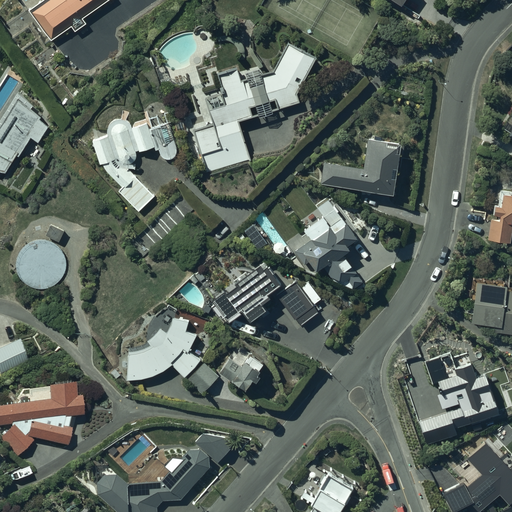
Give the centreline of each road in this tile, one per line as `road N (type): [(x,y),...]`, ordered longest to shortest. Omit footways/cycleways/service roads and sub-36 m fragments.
road 1 (residential): [(511,3),(464,63),(425,268),(342,380)]
road 2 (residential): [(0,306),(49,332),(136,409)]
road 3 (residential): [(136,409),(295,437)]
road 4 (residential): [(0,492),(81,450),(136,409)]
road 5 (residential): [(342,380),(366,408),(411,511)]
